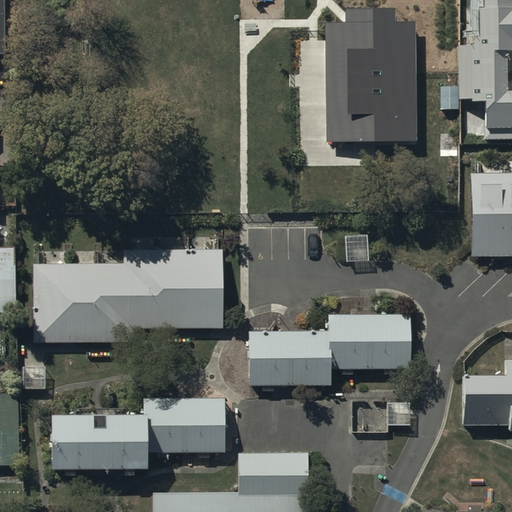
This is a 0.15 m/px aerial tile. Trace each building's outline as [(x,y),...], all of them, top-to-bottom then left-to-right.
[(511,0),(484,0),(484,7),(479,8),(480,36),(472,36),(472,44),(459,45),(460,99),(471,99),(471,102),(484,102),(485,138),(511,138),(511,91),(507,92),(506,50),(511,49),(511,0)] [(346,22),(326,22),(327,144),(417,143),(415,22),(395,22),(395,8),(345,9),(346,18),(346,22)] [(511,258),(511,175),(470,176),(471,259),(511,258)] [(14,248),(0,248),(0,313),(17,313),(14,248)] [(123,264),(33,265),(33,344),(134,344),(134,331),(222,331),(221,251),(123,252),(123,264)] [(328,334),(249,334),(249,389),(264,389),(264,393),(273,393),(273,386),(332,387),(332,372),(341,372),(341,377),(352,377),(352,371),(385,371),(385,377),(395,377),(395,371),(411,371),(411,318),(328,318),(328,334)] [(14,359),(0,359),(0,391),(16,391),(14,359)] [(506,379),(461,379),(461,428),(508,428),(508,436),(511,436),(511,363),(506,363),(506,379)] [(19,396),(0,396),(0,465),(20,466),(19,396)] [(144,419),(51,418),(52,473),(147,474),(147,453),(226,454),(226,401),(144,401),(144,419)] [(239,493),(153,493),(152,511),(312,511),(313,454),(239,454),(239,493)]
